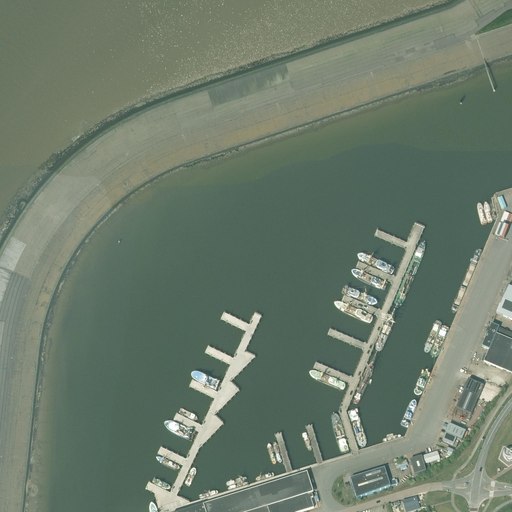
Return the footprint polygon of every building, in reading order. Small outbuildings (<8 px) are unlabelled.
[(511,320),(511,287),(508,286),(497,314),(511,320)] [(511,373),(511,333),(496,327),(491,325),(486,339),(487,339),(485,342),(482,347),(489,350),(486,356),(483,355),(481,361),(511,373)] [(472,415),(484,386),(468,380),(456,408),(472,415)] [(462,441),(466,431),(450,424),(446,434),(447,435),(444,442),(454,446),(457,439),(462,441)] [(440,460),(438,452),(422,457),(425,465),(440,460)] [(412,460),(417,475),(427,472),(425,465),(422,457),(412,460)] [(397,480),(389,483),(385,469),(350,479),(357,499),(390,487),(390,486),(398,484),(397,480)] [(302,511),(314,508),(311,499),(313,498),(312,494),(308,495),(308,494),(313,493),(314,493),(307,473),(204,505),(181,511),(302,511)] [(414,509),(420,508),(419,505),(417,501),(418,501),(417,498),(405,502),(405,500),(402,501),(405,511),(408,511),(414,509)]
